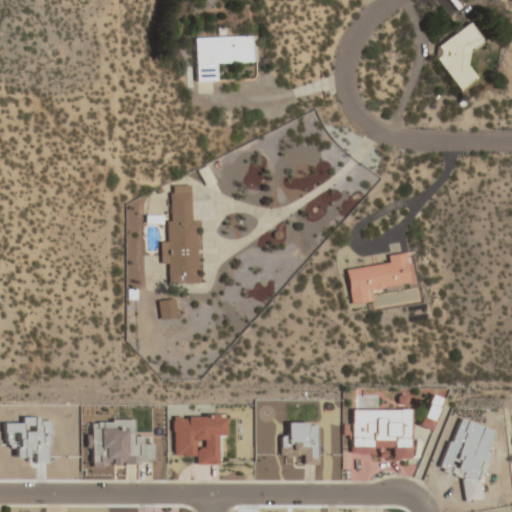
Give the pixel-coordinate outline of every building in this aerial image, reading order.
[(458,92),(477,79),(463,58),(483,45),(469,25),(430,50),(458,92)] [(214,81),(214,63),(254,63),(254,36),(193,36),(194,81),(214,81)] [(189,185),(169,185),(169,241),(159,241),(159,264),(167,264),(167,283),(195,283),(195,220),(189,220),(189,185)] [(387,264),(344,270),(349,305),(370,302),(368,290),(408,284),(403,254),(386,257),(387,264)] [(156,319),(175,319),(175,300),(156,300),(156,319)] [(428,421),(435,404),(428,401),(420,417),(428,421)] [(407,459),(407,410),(349,411),(349,451),(391,451),(391,459),(407,459)] [(172,415),(172,455),(194,455),(194,464),(216,464),(216,436),(224,436),(224,414),(172,415)]
